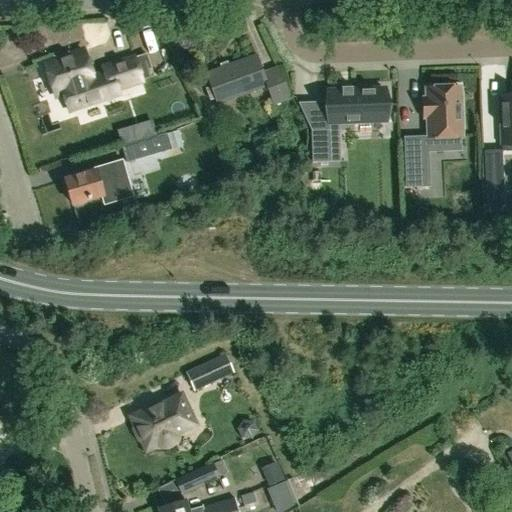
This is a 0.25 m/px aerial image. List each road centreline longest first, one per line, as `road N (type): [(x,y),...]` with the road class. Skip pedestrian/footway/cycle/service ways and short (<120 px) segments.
road 1 (primary): [(0,279),(91,295),(511,303)]
road 2 (residential): [(283,0),(295,41),(320,53),(511,46)]
road 3 (residential): [(90,511),(52,364),(0,333)]
road 4 (residential): [(0,6),(170,0)]
